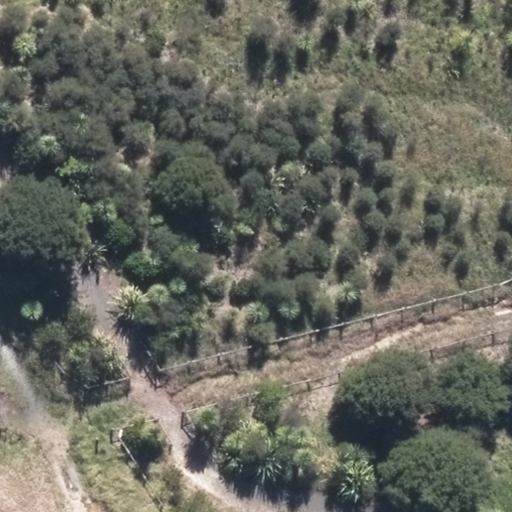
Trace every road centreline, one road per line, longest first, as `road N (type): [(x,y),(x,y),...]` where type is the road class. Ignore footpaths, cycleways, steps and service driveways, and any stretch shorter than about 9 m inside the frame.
road 1 (unknown): [(0,419),(33,405),(77,414),(511,312)]
road 2 (unknown): [(0,346),(75,511)]
